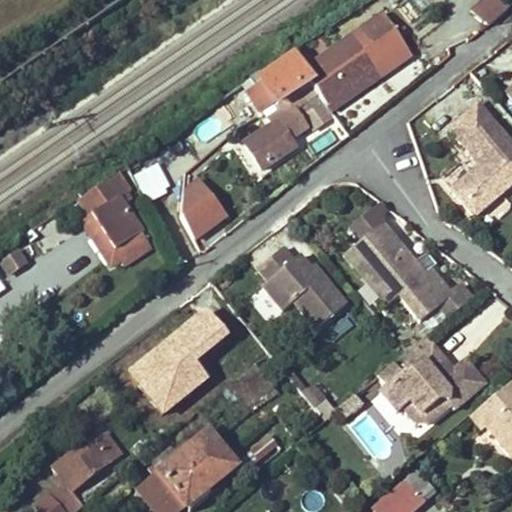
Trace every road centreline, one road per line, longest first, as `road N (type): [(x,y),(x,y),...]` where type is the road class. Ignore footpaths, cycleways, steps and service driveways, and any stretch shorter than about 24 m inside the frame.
road 1 (residential): [(373,121),(0,422)]
road 2 (residential): [(373,121),(425,221),(511,290)]
road 3 (residential): [(511,9),(373,121)]
